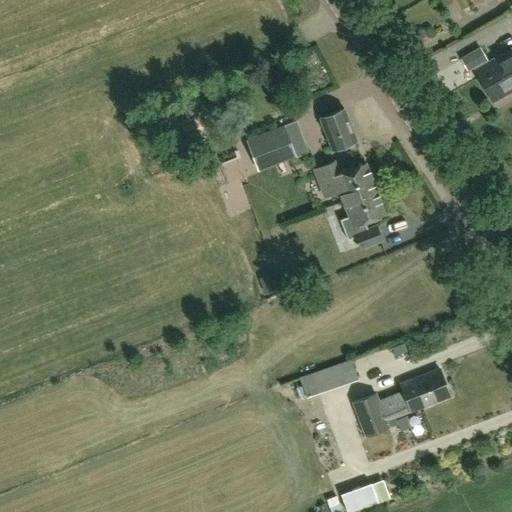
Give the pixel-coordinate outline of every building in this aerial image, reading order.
[(480,46),(459,58),(467,71),(487,60),(480,46)] [(493,102),(511,90),(511,47),(474,69),(493,102)] [(332,149),(356,140),(344,109),(320,118),(332,149)] [(258,171),(295,157),(288,137),(298,133),(294,121),(246,139),(258,171)] [(376,193),(364,162),(335,174),(331,163),(315,168),(325,195),(339,190),(342,198),(356,193),(357,197),(369,192),(369,194),(372,193),(373,194),(376,193)] [(369,194),(369,192),(357,197),(356,193),(342,198),(349,215),(340,219),(347,239),(354,236),(359,249),(382,241),(376,224),(367,227),(364,221),(384,214),(376,193),(373,194),(372,193),(369,194)] [(306,396),(357,379),(351,360),(299,377),(306,396)] [(411,411),(450,396),(439,368),(400,383),(403,391),(378,401),(375,393),(353,401),(366,435),(397,423),(400,431),(411,427),(406,415),(396,419),(395,417),(410,411),(411,411)] [(347,511),(351,511),(378,503),(370,483),(340,494),(347,511)] [(330,511),(343,511),(337,495),(326,499),(330,511)]
